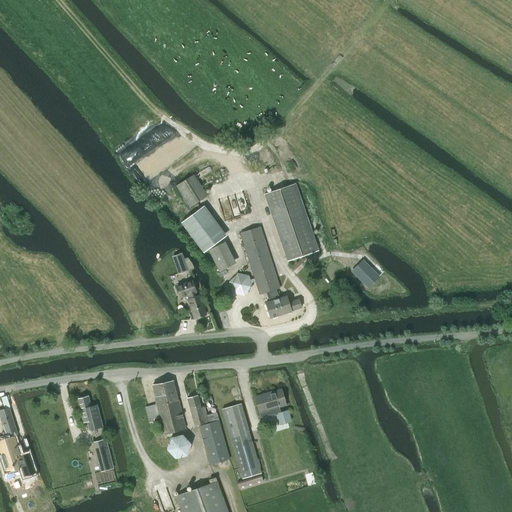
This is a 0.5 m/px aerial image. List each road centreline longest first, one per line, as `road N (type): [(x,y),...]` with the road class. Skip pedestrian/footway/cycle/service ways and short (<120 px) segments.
road 1 (unclassified): [(266,363),(262,334),(61,350),(0,363)]
road 2 (unclassified): [(0,392),(266,363)]
road 3 (track): [(56,0),(160,114),(235,155),(249,179)]
road 4 (unclassified): [(266,363),(511,329)]
